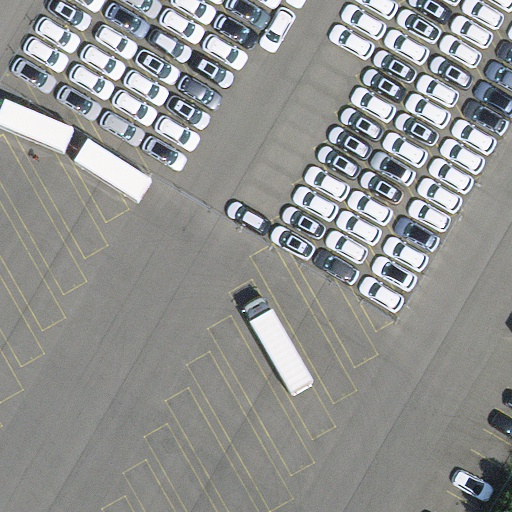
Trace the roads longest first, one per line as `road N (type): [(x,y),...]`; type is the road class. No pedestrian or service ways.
road 1 (unknown): [(45,511),(341,0)]
road 2 (unknown): [(388,511),(511,317)]
